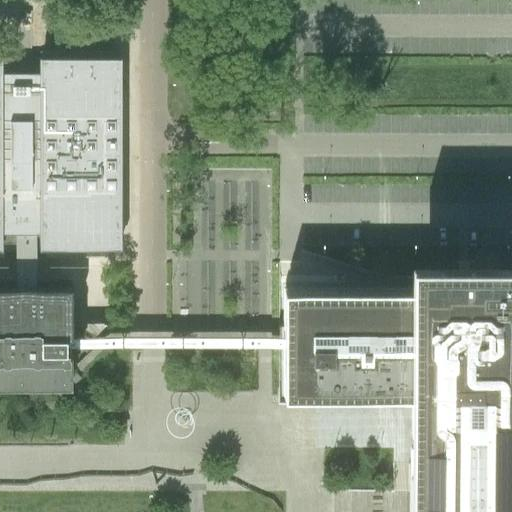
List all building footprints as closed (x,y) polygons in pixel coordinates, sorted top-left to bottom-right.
[(0,241),(16,242),(38,242),(120,242),(120,232),(120,72),(120,52),(39,52),(39,59),(39,63),(39,72),(1,72),(1,63),(0,62),(0,241)] [(16,242),(16,282),(38,282),(38,242),(16,242)] [(0,384),(70,385),(70,347),(65,347),(65,344),(65,335),(65,333),(70,333),(70,282),(38,282),(16,282),(0,282),(0,384)] [(284,344),(283,392),(410,392),(410,395),(410,427),(410,442),(410,457),(410,511),(511,511),(511,289),(409,288),(284,289),(284,336),(284,344)] [(65,335),(65,344),(284,344),(284,336),(65,335)]
